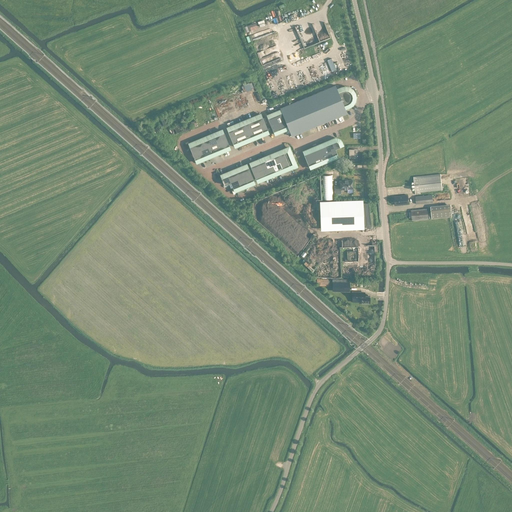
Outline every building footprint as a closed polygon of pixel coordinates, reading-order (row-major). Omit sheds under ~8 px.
[(242,86),(244,92),(254,88),(251,82),(242,86)] [(341,88),(337,90),(335,85),(279,108),(280,110),(267,116),(275,135),(288,129),(291,136),(347,113),(345,109),(349,107),(352,105),(354,102),(355,98),(355,96),(356,95),(357,95),(355,91),(353,92),(352,90),(349,88),(345,87),(341,88)] [(268,133),(260,114),(227,128),(235,147),(248,142),(250,141),(251,142),(251,143),(253,142),(253,141),(253,140),(255,139),(268,133)] [(222,130),(214,134),(217,143),(222,154),(223,153),(222,152),(230,149),(226,140),(222,130)] [(214,134),(205,137),(209,146),(217,143),(214,134)] [(205,137),(197,140),(201,150),(209,146),(205,137)] [(335,149),(343,146),(341,142),(339,140),(337,139),(334,138),(303,152),(310,169),(338,157),(335,149)] [(197,140),(188,144),(192,153),(196,163),(203,160),(204,161),(205,161),(201,150),(197,140)] [(217,143),(209,146),(213,156),(220,153),(221,154),(220,154),(220,155),(222,154),(217,143)] [(213,156),(209,146),(201,150),(205,161),(207,160),(206,160),(206,159),(213,156)] [(284,160),(286,160),(293,156),(293,155),(292,155),(291,154),(288,147),(280,151),(284,160)] [(280,151),(272,154),(276,163),(279,162),(284,160),(280,151)] [(268,167),(273,165),(276,163),(272,154),(265,157),(268,167)] [(294,158),(293,156),(286,160),(289,169),(296,166),(293,159),(293,158),(294,158)] [(261,170),(266,168),(268,167),(265,157),(257,160),(261,170)] [(253,173),(260,170),(261,170),(257,160),(249,163),(253,173)] [(283,172),(289,169),(286,160),(284,160),(279,162),(283,172)] [(277,174),(283,172),(279,162),(276,163),(273,165),(277,174)] [(240,167),(244,177),(250,174),(247,165),(240,167)] [(270,177),(277,174),(273,165),(268,167),(266,168),(270,177)] [(240,167),(234,170),(238,179),(244,177),(240,167)] [(264,180),(270,177),(266,168),(261,170),(260,170),(264,180)] [(224,185),(231,182),(238,179),(234,170),(220,175),(224,185)] [(257,182),(264,180),(260,170),(253,173),(257,182)] [(250,174),(244,177),(248,186),(254,184),(250,174)] [(440,174),(413,177),(415,194),(420,194),(420,192),(442,190),(440,174)] [(332,175),(323,175),(323,185),(325,185),(325,188),(332,188),(332,175)] [(241,189),(248,186),(244,177),(238,179),(241,189)] [(234,192),(241,189),(238,179),(231,182),(234,192)] [(340,186),(334,186),(335,194),(341,194),(340,190),(352,189),(352,180),(339,181),(340,186)] [(416,204),(432,203),(432,195),(415,196),(416,204)] [(408,196),(394,197),(395,205),(408,204),(408,196)] [(363,227),(363,226),(366,226),(366,228),(370,228),(368,203),(362,203),(362,201),(319,203),(320,229),(363,227)] [(451,207),(431,209),(432,219),(452,217),(451,207)] [(427,209),(421,209),(411,210),(412,221),(428,219),(427,209)] [(312,240),(310,238),(303,249),(306,251),(312,240)] [(321,250),(319,255),(325,258),(328,253),(321,250)] [(341,250),(342,260),(349,260),(356,260),(355,252),(349,252),(349,250),(341,250)] [(332,279),(332,290),(349,291),(349,279),(332,279)] [(351,293),(351,299),(352,299),(352,302),(360,302),(360,303),(369,303),(369,296),(364,296),(364,293),(351,293)]
